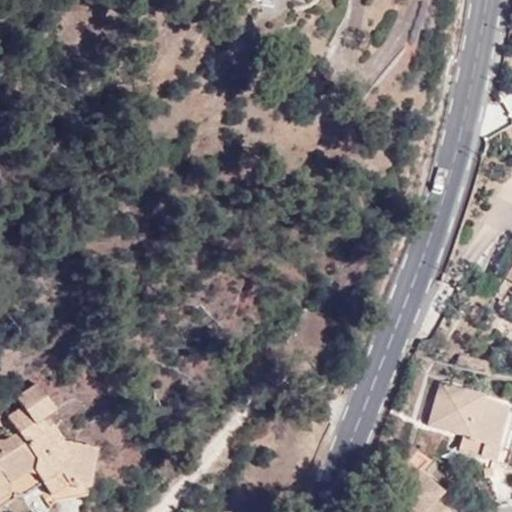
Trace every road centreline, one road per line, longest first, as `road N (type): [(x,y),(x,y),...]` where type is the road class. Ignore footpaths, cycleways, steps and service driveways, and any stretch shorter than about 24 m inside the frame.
road 1 (tertiary): [(485,0),(448,175),(380,355)]
road 2 (tertiary): [(329,511),(380,355)]
